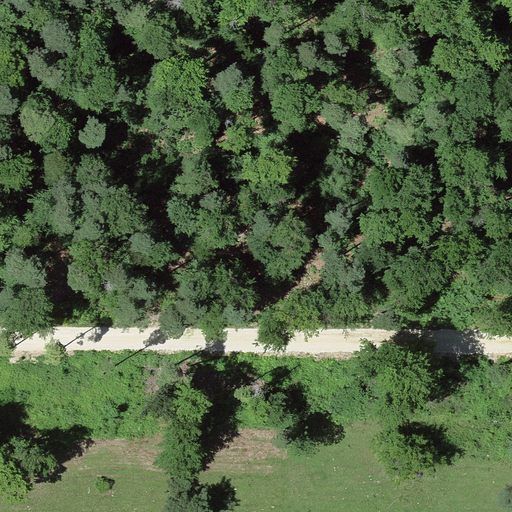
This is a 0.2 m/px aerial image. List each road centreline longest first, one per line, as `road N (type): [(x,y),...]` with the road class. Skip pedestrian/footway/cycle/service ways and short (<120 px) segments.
road 1 (track): [(0,330),(511,335)]
road 2 (track): [(0,37),(141,0)]
